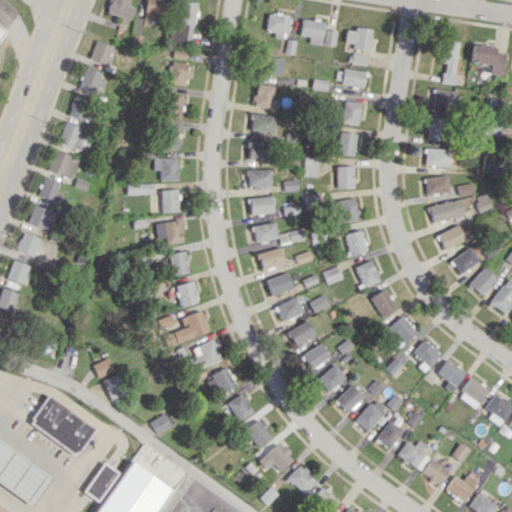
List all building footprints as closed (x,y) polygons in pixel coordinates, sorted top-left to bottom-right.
[(129,19),(133,7),(127,5),(128,0),(109,0),(106,11),(129,19)] [(161,0),(144,0),(144,20),(161,20),(161,0)] [(195,2),(176,0),(171,42),(191,44),(195,2)] [(0,30),(8,17),(0,11),(0,30)] [(286,38),(287,14),(266,13),(265,30),(273,30),(273,37),(286,38)] [(320,44),(323,21),(301,18),(299,35),(308,36),(308,43),(320,44)] [(368,50),(370,29),(345,27),(343,42),(351,43),(351,49),(368,50)] [(336,30),(324,28),(321,44),(333,46),(336,30)] [(453,84),(457,41),(441,40),(439,63),(443,63),(441,82),(453,84)] [(89,59),(108,64),(113,45),(94,41),(89,59)] [(491,66),(489,73),(502,75),(506,53),(495,51),(495,48),(472,44),(468,62),(491,66)] [(172,58),(184,59),(185,51),(172,49),(172,58)] [(349,63),(364,65),(365,54),(350,52),(349,63)] [(283,58),(263,55),(260,71),(280,74),(283,58)] [(185,85),(186,62),(169,61),(168,84),(185,85)] [(94,93),(102,72),(85,66),(77,87),(94,93)] [(363,85),(364,71),(335,68),(334,83),(363,85)] [(327,80),(311,78),(310,88),(325,90),(327,80)] [(272,99),(272,85),(254,84),(253,106),(276,107),(276,99),(272,99)] [(456,90),(433,89),(432,109),(455,110),(456,90)] [(182,96),(167,94),(164,116),(180,117),(182,96)] [(67,116),(88,121),(94,101),(72,96),(67,116)] [(340,122),(357,124),(359,101),(342,100),(340,122)] [(427,138),(443,139),(446,117),(429,116),(427,138)] [(86,129),(63,122),(56,142),(79,150),(86,129)] [(483,134),(498,135),(499,125),(484,124),(483,134)] [(176,148),(178,127),(166,125),(164,147),(176,148)] [(353,155),(354,133),(337,132),(336,154),(353,155)] [(246,159),(266,159),(267,142),(247,142),(246,159)] [(447,149),(424,148),(424,164),(446,165),(447,149)] [(72,177),(76,156),(51,151),(47,171),(72,177)] [(481,171),(496,172),(497,155),(482,154),(481,171)] [(316,177),(317,157),(303,156),(302,176),(316,177)] [(176,180),(176,157),(152,157),(152,170),(158,170),(158,179),(176,180)] [(352,166),(335,166),(335,188),(352,188),(352,166)] [(246,169),(247,186),(270,185),(270,169),(246,169)] [(424,176),(425,193),(447,192),(447,175),(424,176)] [(60,182),(42,177),(36,195),(58,202),(61,193),(57,192),(60,182)] [(282,191),(297,190),(297,179),(282,180),(282,191)] [(472,192),(470,182),(455,185),(457,194),(472,192)] [(153,193),(152,183),(125,184),(126,194),(153,193)] [(178,211),(176,188),(159,189),(160,211),(178,211)] [(473,197),(479,211),(490,207),(484,192),(473,197)] [(248,197),(249,214),(272,213),(271,196),(248,197)] [(339,221),(357,220),(354,197),(337,199),(339,221)] [(463,213),(459,198),(427,205),(431,221),(463,213)] [(54,211),(32,204),(26,223),(48,229),(54,211)] [(511,225),(511,205),(503,212),(511,225)] [(163,236),(164,244),(182,241),(178,219),(153,223),(155,238),(163,236)] [(253,242),(277,237),(273,221),(250,225),(253,242)] [(463,239),(456,224),(436,233),(443,248),(463,239)] [(279,244),(303,238),(301,228),(276,233),(279,244)] [(349,255),(365,250),(359,229),(342,234),(349,255)] [(40,238),(21,231),(14,249),(33,256),(40,238)] [(511,264),(511,246),(503,258),(511,265),(511,264)] [(261,269),(283,262),(278,247),(256,253),(261,269)] [(459,273),(477,260),(467,247),(449,259),(459,273)] [(188,271),(183,250),(167,254),(172,275),(188,271)] [(294,254),(296,263),(310,260),(308,251),(294,254)] [(22,283),(28,265),(11,259),(5,277),(22,283)] [(379,280),(369,259),(353,266),(362,287),(379,280)] [(321,271),(326,284),(341,278),(336,265),(321,271)] [(479,295),(494,278),(482,267),(467,283),(479,295)] [(291,288),(286,272),(264,279),(269,294),(291,288)] [(488,302),(504,313),(511,302),(511,280),(505,276),(488,302)] [(179,306),(197,302),(191,280),(174,285),(179,306)] [(18,293),(1,287),(0,289),(0,307),(11,311),(18,293)] [(378,316),(393,309),(385,289),(369,296),(378,316)] [(308,300),(312,311),(327,306),(323,294),(308,300)] [(274,306),(281,320),(302,311),(295,296),(274,306)] [(179,317),(182,327),(167,333),(171,344),(208,330),(200,309),(179,317)] [(156,319),(158,328),(173,323),(170,314),(156,319)] [(397,348),(415,332),(400,315),(382,331),(397,348)] [(294,345),(314,334),(306,319),(286,331),(294,345)] [(194,356),(187,358),(191,370),(219,360),(212,339),(191,347),(194,356)] [(300,355),(310,371),(329,358),(319,342),(300,355)] [(91,363),(96,376),(112,371),(108,357),(91,363)] [(442,386),(449,391),(463,372),(445,359),(435,372),(445,381),(442,386)] [(316,378),(326,391),(344,377),(334,363),(316,378)] [(234,386),(226,367),(205,376),(212,395),(234,386)] [(101,379),(109,399),(126,392),(118,372),(101,379)] [(473,408),(487,389),(469,377),(456,395),(473,408)] [(334,399),(345,411),(362,395),(350,383),(334,399)] [(240,393),(226,402),(237,421),(252,412),(240,393)] [(490,412),(486,418),(498,425),(511,405),(492,393),(483,408),(490,412)] [(94,427),(46,395),(27,422),(76,455),(94,427)] [(354,421),(367,430),(383,406),(371,397),(354,421)] [(156,434),(175,422),(168,411),(149,422),(156,434)] [(243,428),(254,447),(271,437),(259,418),(243,428)] [(387,448),(401,429),(387,420),(374,438),(387,448)] [(395,454),(418,470),(427,457),(419,451),(424,444),(417,440),(413,446),(405,440),(395,454)] [(293,457),(278,441),(257,460),(264,468),(271,462),(279,470),(293,457)] [(0,483),(33,504),(51,475),(0,442),(0,483)] [(457,444),(450,454),(459,461),(466,451),(457,444)] [(420,471),(438,484),(447,470),(429,458),(420,471)] [(104,462),(83,490),(97,500),(118,472),(104,462)] [(314,480),(298,464),(285,477),(302,493),(314,480)] [(461,480),(453,475),(443,488),(462,501),(476,481),(466,474),(461,480)] [(258,497),(266,504),(277,493),(269,486),(258,497)] [(324,511),(326,511),(337,501),(321,486),(309,498),(324,511)] [(467,507),(475,511),(489,511),(495,505),(476,492),(467,507)]
